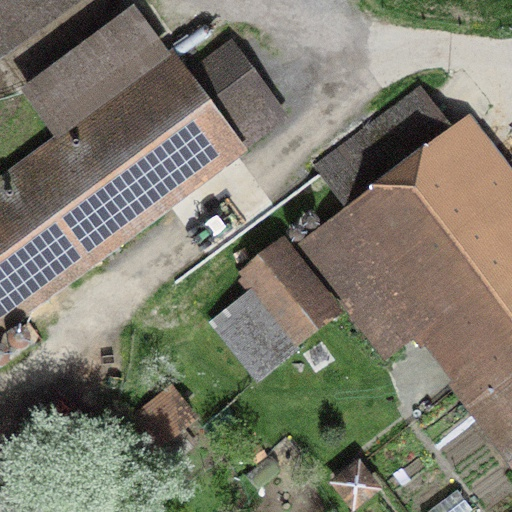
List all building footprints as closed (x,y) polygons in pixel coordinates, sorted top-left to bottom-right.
[(0,180),(0,335),(248,156),(246,153),(290,121),(233,44),(189,76),(175,58),(171,61),(126,0),(0,0),(0,66),(54,141),(0,180)] [(511,166),(467,110),(451,122),(420,82),(314,165),(343,201),(294,240),(386,357),(412,336),(419,345),(411,352),(439,388),(448,381),(511,463),(511,166)] [(342,308),(281,233),(234,271),(246,286),(205,319),(254,379),(342,308)] [(129,423),(151,451),(191,420),(169,392),(129,423)] [(38,436),(6,460),(24,485),(57,460),(38,436)] [(354,509),(383,486),(356,452),(327,475),(354,509)]
